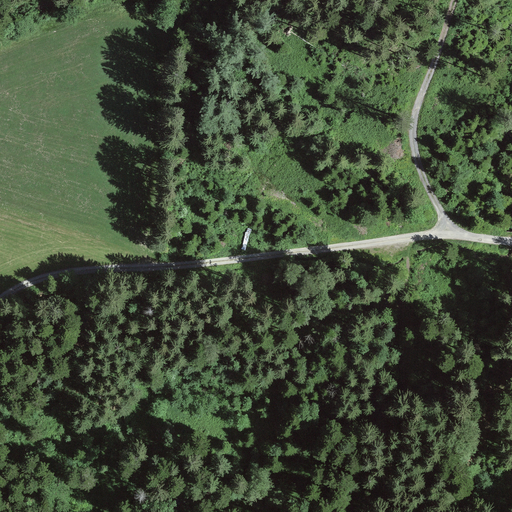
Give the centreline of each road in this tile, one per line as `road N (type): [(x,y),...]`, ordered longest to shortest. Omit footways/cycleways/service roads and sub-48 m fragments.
road 1 (track): [(511,241),(407,239),(186,269),(63,267),(35,274),(0,301)]
road 2 (track): [(144,268),(142,389),(83,437),(37,511)]
road 3 (track): [(447,236),(411,148),(415,110),(455,0)]
